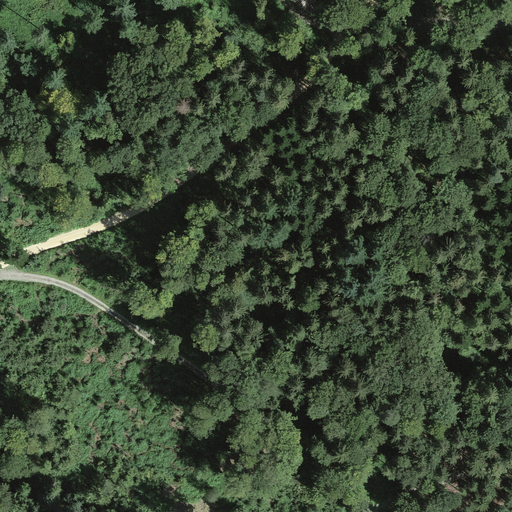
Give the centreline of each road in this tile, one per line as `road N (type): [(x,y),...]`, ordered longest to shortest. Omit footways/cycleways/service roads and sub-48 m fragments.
road 1 (track): [(7,268),(127,218),(275,108),(365,0)]
road 2 (track): [(0,272),(64,280),(359,491),(366,511)]
road 3 (track): [(511,21),(342,32),(283,0)]
road 4 (track): [(375,511),(511,461)]
